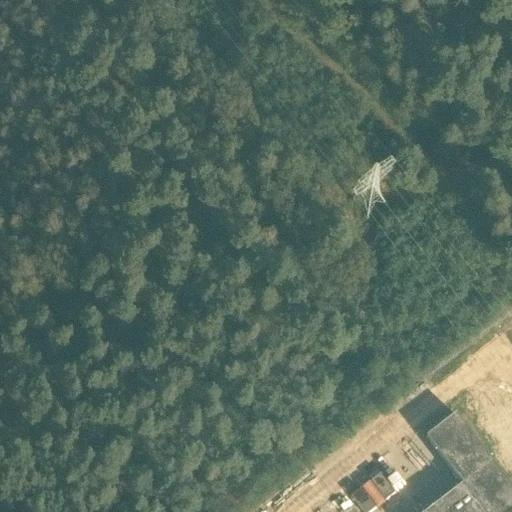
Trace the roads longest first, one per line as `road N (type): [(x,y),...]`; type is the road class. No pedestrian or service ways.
road 1 (track): [(267,30),(116,511)]
road 2 (track): [(267,30),(454,190)]
